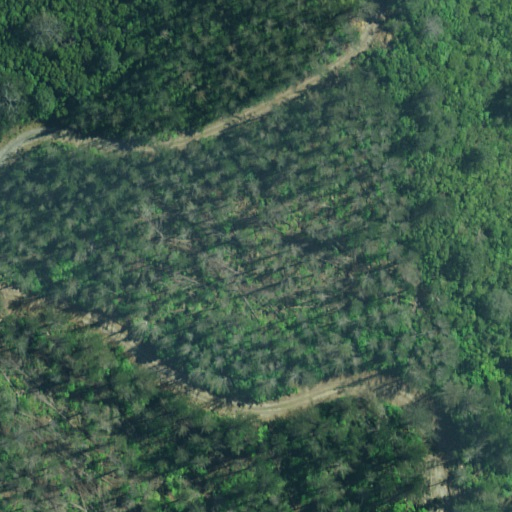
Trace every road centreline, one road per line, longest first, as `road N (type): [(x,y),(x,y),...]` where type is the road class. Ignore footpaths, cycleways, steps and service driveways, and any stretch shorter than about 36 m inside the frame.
road 1 (track): [(427,511),(438,452),(424,397),(314,383),(231,404),(0,275)]
road 2 (track): [(0,183),(30,142),(148,128),(355,65),(379,0)]
